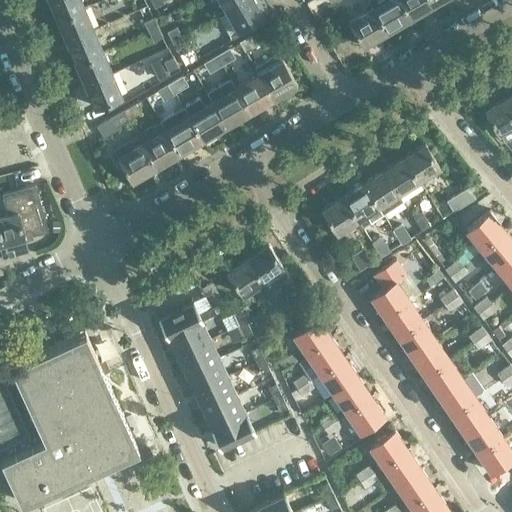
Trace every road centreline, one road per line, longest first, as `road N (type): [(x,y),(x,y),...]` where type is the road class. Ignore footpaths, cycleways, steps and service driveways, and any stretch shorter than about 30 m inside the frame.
road 1 (residential): [(488,511),(357,336),(276,205)]
road 2 (residential): [(99,249),(0,21)]
road 3 (residential): [(219,511),(125,307)]
road 4 (residential): [(276,205),(438,101)]
road 5 (residential): [(125,307),(276,205)]
road 6 (residential): [(99,249),(248,160)]
road 7 (residential): [(511,196),(438,101)]
